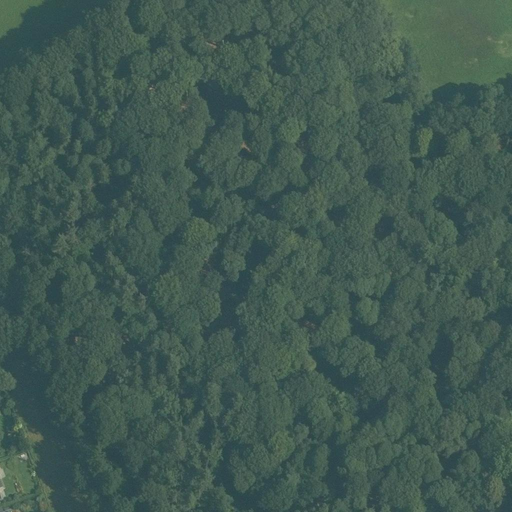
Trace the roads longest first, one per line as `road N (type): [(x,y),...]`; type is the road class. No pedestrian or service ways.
road 1 (track): [(22,88),(49,192),(101,295),(142,345),(209,404),(285,429),(342,433)]
road 2 (track): [(287,0),(290,60),(306,124),(450,263),(484,283),(511,287)]
road 3 (track): [(0,232),(106,511)]
road 4 (track): [(302,364),(298,302),(330,209),(306,124)]
road 5 (track): [(163,64),(117,154),(101,233),(80,255)]
road 6 (track): [(209,404),(302,364),(342,433)]
road 7 (track): [(342,433),(454,444),(511,470)]
road 8 (track): [(154,0),(22,88)]
road 9 (track): [(163,64),(220,62),(303,115)]
